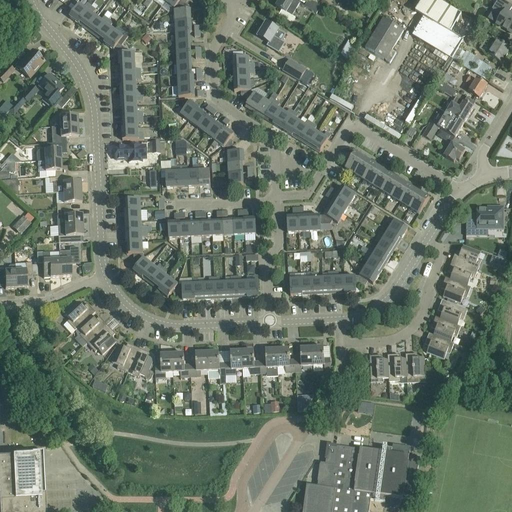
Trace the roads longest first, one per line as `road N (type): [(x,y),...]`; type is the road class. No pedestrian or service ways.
road 1 (unclassified): [(105,274),(87,86),(30,0)]
road 2 (residential): [(275,196),(308,195),(352,128),(461,189)]
road 3 (residential): [(275,196),(274,140),(213,98),(212,47),(232,6)]
road 4 (unclassified): [(268,322),(157,323),(123,302),(105,274)]
road 5 (residential): [(341,344),(387,341),(415,325),(442,251),(424,242)]
road 6 (residential): [(268,322),(266,258),(279,245),(276,203)]
road 7 (unclassified): [(340,319),(382,303),(424,242)]
